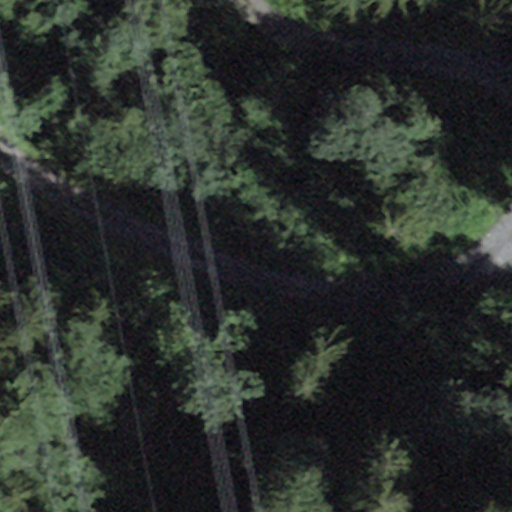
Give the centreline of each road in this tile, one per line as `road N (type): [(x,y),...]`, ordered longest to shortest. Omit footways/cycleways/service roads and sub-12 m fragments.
road 1 (track): [(511,247),(474,275),(359,278),(236,257),(80,191),(0,142)]
road 2 (track): [(289,0),(347,25),(435,42),(511,71)]
